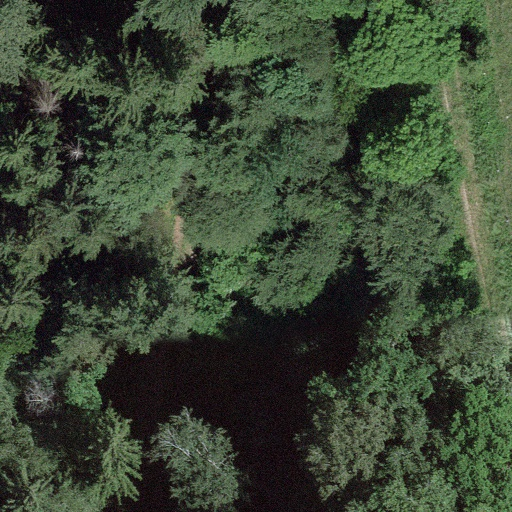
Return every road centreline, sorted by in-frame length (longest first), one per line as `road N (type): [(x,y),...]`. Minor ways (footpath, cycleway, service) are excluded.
road 1 (track): [(146,511),(202,125),(234,0)]
road 2 (track): [(508,511),(452,0)]
